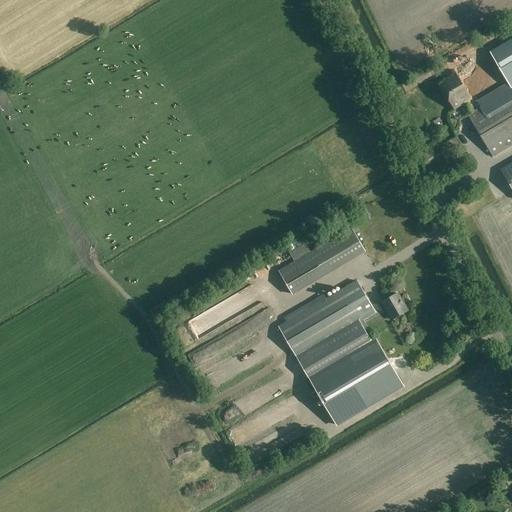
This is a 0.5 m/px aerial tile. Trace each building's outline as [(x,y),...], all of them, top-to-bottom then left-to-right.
[(453,75),(438,83),(454,110),(462,105),(468,115),(492,157),(511,145),(511,41),(491,54),(511,89),(474,111),(468,101),(494,86),(476,56),(459,66),(459,68),(452,72),(453,75)] [(511,189),(511,163),(501,170),(511,189)] [(476,209),(485,205),(481,198),(473,202),(476,209)] [(292,294),(355,257),(365,251),(352,228),(279,271),(292,294)] [(279,327),(337,427),(405,387),(375,336),(373,337),(363,320),(376,312),(375,311),(377,310),(383,311),(386,309),(393,320),(407,311),(397,293),(382,302),(383,303),(379,305),(373,305),(372,306),(357,281),(279,327)] [(256,320),(195,349),(201,363),(250,340),(248,334),(260,328),(256,320)] [(242,371),(273,353),(260,332),(256,335),(261,344),(235,359),(242,371)] [(292,433),(305,429),(303,422),(275,431),(279,445),(294,441),(292,433)] [(238,432),(240,438),(254,434),(252,427),(238,432)] [(253,446),(247,449),(253,462),(263,457),(259,449),(256,451),(253,446)]
